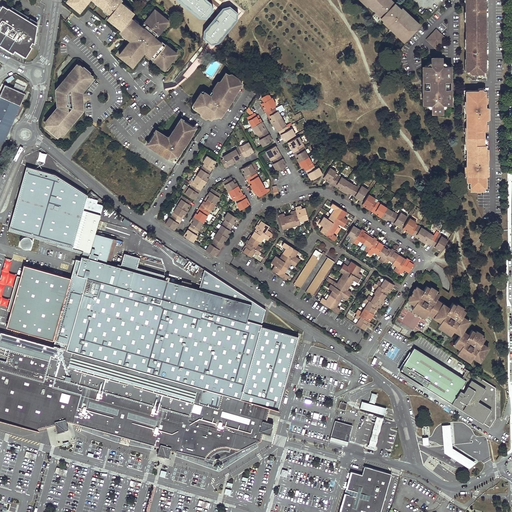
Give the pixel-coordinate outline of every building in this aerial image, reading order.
[(70,0),(69,2),(78,9),(80,7),(82,8),(88,0),(94,0),(97,2),(98,1),(99,3),(99,4),(110,13),(107,17),(111,20),(113,21),(114,20),(115,22),(117,23),(116,24),(118,25),(121,28),(130,17),(134,13),(130,10),(129,9),(128,10),(126,8),(125,7),(125,6),(124,5),(120,2),(121,0),(70,0)] [(132,0),(127,0),(125,3),(131,9),(136,3),(132,0)] [(360,0),(362,1),(362,0),(363,0),(365,1),(369,4),(376,11),(379,14),(378,14),(383,19),(384,19),(387,21),(387,22),(394,29),(397,32),(398,30),(400,32),(398,35),(404,41),(420,24),(414,18),(411,21),(409,18),(410,18),(407,15),(402,11),(401,12),(399,10),(400,8),(391,0),(360,0)] [(467,56),(467,72),(472,77),(482,77),(486,72),(486,36),(484,36),(484,22),(485,22),(485,0),(466,0),(466,2),(465,2),(465,9),(466,9),(466,17),(466,22),(467,22),(467,36),(466,36),(466,41),(467,41),(467,49),(466,49),(466,56),(467,56)] [(0,44),(14,53),(16,50),(27,56),(33,46),(31,45),(37,36),(38,25),(37,24),(37,23),(30,18),(30,19),(28,19),(29,18),(12,7),(11,8),(9,7),(9,8),(3,4),(0,9),(0,44)] [(134,20),(130,17),(121,28),(119,31),(123,34),(124,33),(127,36),(126,37),(130,40),(132,41),(130,45),(128,43),(121,52),(123,54),(121,56),(130,64),(132,61),(134,63),(142,54),(140,53),(142,50),(144,51),(150,56),(151,55),(154,58),(152,59),(162,67),(164,65),(166,67),(175,56),(173,54),(175,51),(165,43),(164,45),(161,43),(161,42),(156,37),(154,36),(156,33),(158,34),(167,23),(165,21),(167,19),(157,11),(155,13),(153,11),(144,23),(146,24),(144,28),(141,26),(138,23),(137,24),(133,21),(134,20)] [(427,39),(437,49),(446,39),(436,29),(427,39)] [(425,88),(425,104),(428,104),(431,104),(431,107),(431,110),(443,110),(443,107),(443,104),(446,104),(449,104),(449,88),(446,88),(444,88),(444,81),(446,81),(449,81),(449,65),(446,65),(443,65),(442,61),(442,59),(431,59),(431,61),(431,65),(427,65),(425,65),(425,81),(427,81),(429,81),(429,88),(427,88),(425,88)] [(59,107),(46,124),(59,135),(67,126),(82,109),(81,102),(78,103),(77,96),(80,96),(80,91),(93,76),(79,64),(58,89),(59,107)] [(219,115),(220,116),(225,108),(224,107),(232,95),(233,96),(241,83),(237,80),(230,75),(226,72),(217,86),(211,96),(206,92),(205,94),(201,92),(193,104),(197,106),(196,108),(203,112),(207,115),(211,118),(212,116),(213,115),(217,114),(219,115)] [(11,81),(10,85),(24,90),(27,83),(13,78),(12,81),(11,81)] [(0,153),(24,94),(3,86),(0,93),(0,153)] [(485,90),(464,90),(465,177),(467,177),(467,181),(470,181),(470,189),(484,189),(484,186),(486,186),(486,184),(486,168),(485,159),(485,144),(484,144),(484,129),(485,130),(485,122),(485,119),(487,119),(487,110),(485,110),(485,106),(485,90)] [(282,117),(276,107),(274,108),(272,105),(275,103),(272,97),(270,97),(269,94),(266,95),(262,97),(264,101),(262,102),(264,105),(263,106),(267,112),(268,112),(271,118),(270,119),(274,125),(275,124),(277,128),(283,137),(285,136),(287,139),(295,134),(291,127),(288,128),(287,126),(282,117)] [(224,107),(225,108),(233,96),(232,95),(224,107)] [(247,117),(258,136),(259,135),(261,138),(260,138),(264,145),(271,141),(269,138),(271,137),(268,130),(266,131),(262,125),(264,124),(260,117),(258,118),(257,115),(255,112),(254,113),(247,117)] [(156,130),(147,144),(169,157),(169,156),(170,154),(174,154),(176,155),(177,155),(195,127),(181,118),(170,136),(167,137),(156,130)] [(303,163),(305,166),(310,176),(311,174),(314,178),(323,173),(319,166),(316,168),(314,165),(309,155),(304,146),(302,147),(300,144),(303,143),(299,136),(290,141),(292,144),(290,145),(294,152),(296,150),(299,156),(297,157),(301,164),(303,163)] [(230,163),(232,164),(238,161),(237,159),(243,155),(244,157),(251,153),(250,152),(253,150),(248,141),(242,146),(243,148),(240,149),(239,147),(230,153),(223,157),(224,158),(221,160),(225,168),(229,166),(228,164),(230,163)] [(273,159),(274,162),(273,162),(277,170),(278,169),(285,165),(283,162),(285,161),(281,154),(279,155),(276,149),(278,148),(276,145),(266,150),(272,160),(273,159)] [(185,194),(193,199),(195,195),(197,196),(201,190),(199,189),(202,183),(204,184),(208,178),(206,177),(209,174),(214,165),(213,164),(215,161),(207,156),(203,162),(205,164),(203,166),(197,175),(191,185),(192,186),(191,189),(189,187),(185,194)] [(251,184),(253,188),(255,187),(256,190),(260,197),(268,192),(257,173),(255,174),(254,171),(255,170),(252,163),(244,167),(245,171),(244,172),(247,178),(249,177),(252,183),(251,184)] [(59,243),(73,247),(87,197),(88,195),(55,174),(28,166),(10,229),(59,243)] [(323,178),(333,184),(334,182),(337,177),(334,175),(337,172),(330,168),(323,178)] [(349,193),(357,198),(359,196),(362,198),(368,189),(362,185),(360,188),(357,187),(348,181),(338,175),(337,177),(334,182),(340,186),(338,188),(345,192),(346,190),(349,193)] [(222,182),(233,201),(236,199),(238,202),(236,203),(240,209),(248,205),(246,202),(248,201),(244,194),(243,195),(241,196),(238,190),(239,189),(235,182),(234,183),(230,177),(222,182)] [(186,237),(193,242),(198,235),(196,234),(198,232),(204,223),(209,213),(207,212),(209,209),(211,210),(215,204),(219,197),(218,196),(219,194),(212,189),(208,195),(210,196),(206,202),(204,201),(200,207),(202,209),(198,214),(196,213),(192,220),(194,221),(192,224),(186,233),(188,234),(186,237)] [(378,214),(384,218),(385,216),(389,218),(398,224),(399,223),(402,225),(408,216),(401,212),(399,215),(396,213),(387,207),(378,201),(376,203),(374,201),(376,198),(369,194),(362,204),(372,210),(373,208),(379,212),(378,214)] [(165,225),(173,229),(175,226),(177,227),(181,221),(179,220),(183,213),(185,215),(189,208),(187,207),(189,204),(191,201),(183,196),(178,205),(172,214),(174,216),(172,218),(170,217),(165,225)] [(82,252),(81,256),(106,262),(113,238),(95,233),(100,214),(99,214),(100,211),(101,211),(103,205),(97,203),(98,200),(87,197),(73,247),(83,250),(82,252)] [(320,230),(334,239),(337,235),(333,233),(339,223),(343,226),(348,219),(344,216),(347,211),(332,202),(330,206),(334,208),(328,218),(324,215),(319,222),(323,225),(320,230)] [(282,228),(292,226),(300,223),(300,220),(308,218),(305,207),(302,208),(301,205),(295,206),(296,209),(290,211),(291,214),(284,216),(284,213),(279,214),(282,228)] [(206,250),(214,255),(216,252),(218,253),(222,247),(220,246),(223,240),(226,241),(230,235),(227,233),(229,230),(235,221),(234,220),(236,216),(228,212),(224,218),(225,220),(224,222),(218,232),(212,241),(214,242),(212,245),(210,244),(206,250)] [(419,237),(425,241),(426,240),(430,242),(439,247),(440,246),(443,248),(449,239),(442,235),(440,238),(437,236),(428,230),(418,224),(417,226),(415,224),(417,221),(410,217),(405,226),(408,228),(407,230),(413,234),(414,232),(420,235),(419,237)] [(128,227),(131,222),(124,218),(121,223),(128,227)] [(243,251),(252,257),(254,253),(258,255),(260,251),(259,250),(261,247),(258,245),(260,241),(261,242),(264,238),(268,240),(270,236),(269,235),(271,232),(267,230),(270,225),(261,220),(256,228),(257,229),(253,236),(251,235),(246,243),(248,244),(243,251)] [(373,253),(380,258),(379,259),(383,262),(386,257),(393,261),(392,263),(396,266),(394,269),(398,272),(399,271),(403,273),(405,269),(409,271),(415,262),(407,257),(406,258),(399,254),(399,252),(392,247),(391,248),(376,240),(377,238),(362,229),(361,230),(353,225),(347,234),(351,236),(349,240),(353,243),(353,241),(357,244),(359,240),(367,245),(365,249),(368,251),(367,252),(372,255),(373,253)] [(22,237),(19,247),(30,251),(33,241),(22,237)] [(117,239),(113,238),(106,262),(110,264),(117,239)] [(272,270),(286,278),(288,275),(285,272),(288,268),(291,263),(294,265),(297,261),(299,258),(295,256),(299,250),(285,242),(283,245),(286,248),(283,252),(279,257),(276,255),(273,258),(271,262),(275,265),(272,270)] [(73,247),(59,243),(58,246),(82,252),(83,250),(73,247)] [(317,258),(319,259),(322,253),(316,249),(313,253),(318,256),(317,258)] [(229,447),(230,448),(232,448),(238,449),(243,449),(248,447),(253,445),(261,440),(263,432),(267,433),(270,434),(273,423),(270,422),(266,421),(270,407),(278,409),(298,336),(261,325),(266,309),(205,269),(199,289),(190,286),(181,283),(163,279),(164,275),(137,267),(140,257),(124,253),(121,266),(110,264),(106,262),(81,256),(80,260),(76,258),(71,278),(24,264),(20,276),(11,311),(6,327),(59,341),(58,343),(55,343),(54,345),(53,345),(64,348),(63,354),(60,353),(58,362),(49,359),(0,344),(0,417),(37,427),(60,422),(67,420),(166,449),(167,449),(204,460),(204,459),(205,459),(205,457),(206,456),(207,455),(207,454),(208,454),(209,453),(210,452),(211,451),(213,450),(214,449),(215,448),(217,448),(219,447),(220,447),(222,447),(224,447),(225,447),(227,447),(228,447),(229,447)] [(294,283),(300,288),(319,259),(317,258),(318,256),(313,253),(294,283)] [(179,255),(175,262),(190,271),(194,263),(179,255)] [(306,291),(313,295),(334,261),(328,257),(306,291)] [(320,300),(339,312),(341,308),(337,306),(340,301),(343,296),(347,298),(349,295),(352,291),(348,289),(351,284),(354,279),(358,282),(360,278),(362,274),(359,272),(362,267),(351,260),(348,265),(344,262),(342,266),(339,270),(343,273),(340,277),(337,282),(333,280),(331,283),(328,287),(332,289),(329,294),(326,299),(322,296),(320,300)] [(7,310),(11,311),(20,276),(17,275),(7,310)] [(356,323),(366,329),(370,322),(369,322),(378,307),(380,308),(385,299),(384,299),(388,291),(389,292),(395,284),(385,278),(382,282),(378,279),(376,283),(375,282),(373,286),(376,288),(374,292),(375,293),(373,297),(369,294),(367,298),(365,297),(363,301),(367,303),(364,307),(362,311),(358,308),(355,312),(357,313),(355,316),(358,318),(356,323)] [(444,324),(449,327),(449,328),(453,331),(453,330),(455,327),(459,329),(457,332),(458,333),(460,335),(453,345),(455,347),(456,346),(457,347),(459,344),(462,346),(460,349),(465,352),(469,355),(469,356),(472,357),(474,354),(477,356),(475,359),(477,360),(478,359),(479,360),(488,347),(487,346),(487,345),(485,344),(484,345),(482,348),(479,346),(481,343),(484,338),(481,336),(482,334),(477,331),(476,333),(472,330),(469,335),(467,338),(464,336),(466,333),(465,332),(465,331),(463,330),(470,320),(468,318),(467,319),(466,318),(465,319),(464,321),(460,319),(462,316),(466,311),(463,309),(464,307),(458,303),(456,305),(453,303),(449,308),(447,311),(445,309),(446,306),(445,305),(446,304),(441,301),(440,302),(439,301),(437,304),(434,302),(436,299),(439,294),(437,292),(438,290),(431,286),(430,288),(426,286),(423,291),(421,294),(419,292),(420,289),(419,288),(419,287),(417,286),(407,301),(410,302),(410,301),(412,303),(414,299),(417,301),(415,305),(412,309),(416,312),(419,308),(424,311),(421,315),(424,318),(427,313),(429,310),(432,312),(430,315),(432,316),(431,316),(436,320),(436,319),(437,320),(439,316),(443,318),(441,322),(438,325),(442,327),(444,324)] [(419,320),(420,318),(405,308),(397,320),(419,334),(425,324),(419,320)] [(441,329),(446,333),(447,332),(449,328),(449,327),(444,324),(442,327),(441,329)] [(64,348),(53,345),(49,359),(58,362),(60,353),(63,354),(64,348)] [(414,348),(399,371),(490,427),(495,419),(495,387),(467,370),(462,378),(414,348)] [(369,403),(374,404),(377,395),(372,393),(369,403)] [(362,401),(359,409),(384,416),(386,408),(362,401)] [(369,445),(375,446),(383,418),(377,416),(369,445)] [(347,442),(352,425),(335,421),(331,437),(347,442)] [(450,424),(442,425),(444,453),(468,468),(476,462),(452,447),(450,424)] [(204,459),(208,461),(209,459),(211,457),(212,455),(215,453),(217,452),(220,451),(222,451),(225,451),(228,451),(229,451),(230,448),(229,447),(228,447),(227,447),(225,447),(224,447),(222,447),(220,447),(219,447),(217,448),(215,448),(214,449),(213,450),(211,451),(210,452),(209,453),(208,454),(207,454),(207,455),(206,456),(205,457),(205,459),(204,459)] [(26,451),(24,457),(35,460),(37,454),(26,451)] [(370,511),(380,511),(391,473),(364,466),(362,474),(352,471),(347,488),(350,489),(348,494),(346,493),(340,511),(360,511),(361,509),(370,511)]
